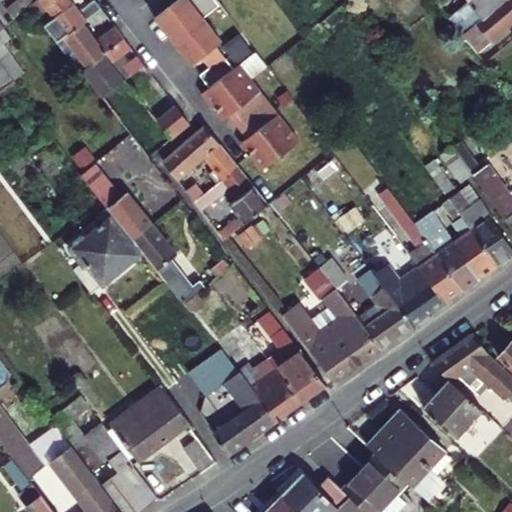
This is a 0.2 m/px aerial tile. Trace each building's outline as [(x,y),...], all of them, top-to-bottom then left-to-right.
[(31,5),(26,0),(18,0),(6,10),(13,19),(31,5)] [(38,0),(31,5),(45,24),(73,3),(70,0),(38,0)] [(73,3),(45,24),(59,42),(102,9),(94,0),(92,0),(78,10),(73,3)] [(215,109),(218,106),(253,79),(242,65),(237,69),(219,46),(224,42),(207,18),(223,6),(217,0),(188,0),(185,2),(183,0),(178,0),(158,17),(194,65),(205,56),(213,67),(204,76),(212,88),(204,95),(215,109)] [(468,0),(469,0),(435,0),(441,8),(450,0),(468,0)] [(463,36),(504,0),(469,0),(449,18),(463,36)] [(511,0),(504,0),(463,36),(477,53),(511,23),(511,0)] [(353,18),(343,5),(338,10),(322,23),(331,34),(353,18)] [(102,9),(59,42),(83,72),(124,39),(114,26),(97,39),(88,27),(96,20),(99,24),(108,18),(102,9)] [(124,39),(83,72),(102,97),(111,91),(119,85),(125,81),(111,66),(132,49),(124,39)] [(135,72),(144,65),(137,56),(123,66),(130,77),(135,72)] [(149,71),(144,65),(135,72),(140,79),(149,71)] [(301,141),(253,79),(218,106),(228,118),(232,115),(250,138),(246,142),(263,169),(301,141)] [(144,103),(125,81),(119,85),(131,100),(131,104),(135,110),(144,103)] [(158,150),(111,91),(102,97),(131,134),(149,158),(158,150)] [(190,124),(176,105),(158,120),(173,138),(190,124)] [(205,158),(221,179),(238,166),(204,124),(163,161),(178,180),(205,158)] [(487,164),(466,136),(452,146),(473,174),(487,164)] [(460,183),(473,174),(452,146),(441,154),(460,183)] [(133,239),(154,223),(130,192),(124,197),(97,163),(82,175),(104,203),(133,239)] [(511,199),(487,164),(473,174),(505,219),(511,213),(511,199)] [(238,166),(221,179),(204,194),(194,201),(202,211),(228,189),(238,198),(229,205),(244,224),(269,203),(238,166)] [(404,176),(398,168),(385,177),(391,185),(404,176)] [(194,201),(204,194),(191,179),(183,186),(194,201)] [(397,237),(407,251),(430,281),(446,302),(465,289),(437,252),(428,240),(415,223),(388,187),(378,194),(382,199),(373,206),(397,237)] [(461,191),(448,200),(499,265),(511,256),(511,247),(491,218),(491,215),(480,198),(471,204),(461,191)] [(463,235),(453,242),(480,278),(499,265),(448,200),(442,205),(463,235)] [(425,216),(415,223),(428,240),(437,234),(425,216)] [(241,227),(235,219),(220,232),(226,240),(241,227)] [(137,256),(109,222),(76,249),(84,261),(74,269),(91,293),(137,256)] [(165,279),(183,302),(197,291),(205,285),(201,280),(193,286),(172,258),(178,254),(154,223),(133,239),(165,279)] [(407,251),(397,237),(386,244),(397,259),(407,251)] [(453,242),(437,252),(465,289),(480,278),(453,242)] [(332,258),(320,268),(336,290),(349,280),(332,258)] [(388,264),(375,274),(414,325),(446,302),(430,281),(411,294),(388,264)] [(382,348),(358,317),(336,290),(320,268),(305,279),(337,320),(321,333),(312,320),(296,333),(334,381),(382,348)] [(414,325),(375,274),(371,268),(356,280),(375,304),(358,317),(382,348),(414,325)] [(197,291),(183,302),(192,313),(205,302),(197,291)] [(308,313),(301,303),(283,317),(290,327),(308,313)] [(326,385),(269,312),(257,321),(279,350),(268,358),(275,368),(301,403),(326,385)] [(450,378),(452,381),(457,377),(472,391),(483,380),(504,399),(506,397),(511,401),(511,375),(490,355),(474,334),(433,362),(450,378)] [(511,339),(497,356),(511,370),(511,339)] [(230,452),(277,420),(250,386),(239,371),(221,349),(197,368),(202,375),(197,379),(208,393),(216,401),(228,391),(244,412),(215,433),(230,452)] [(275,368),(268,358),(253,369),(249,363),(239,371),(250,386),(277,420),(301,403),(275,368)] [(483,409),(452,381),(450,378),(424,407),(457,437),(483,409)] [(173,402),(162,386),(111,424),(138,461),(189,422),(173,402)] [(367,444),(377,454),(407,481),(414,488),(432,468),(439,473),(454,458),(401,408),(367,444)] [(74,448),(75,449),(88,439),(71,418),(59,428),(74,448)] [(105,429),(104,427),(88,439),(75,449),(92,473),(98,468),(108,460),(121,450),(105,429)] [(216,462),(198,440),(184,450),(201,472),(216,462)] [(8,451),(13,458),(33,483),(43,476),(40,473),(18,445),(8,451)] [(121,511),(92,473),(75,449),(74,448),(54,463),(65,477),(62,479),(86,511),(121,511)] [(92,473),(121,511),(138,511),(158,498),(121,450),(108,460),(118,473),(108,481),(98,468),(92,473)] [(377,454),(344,490),(366,511),(367,511),(378,511),(407,481),(377,454)] [(54,511),(33,483),(13,458),(3,467),(21,490),(16,493),(30,509),(31,511),(54,511)] [(439,473),(432,468),(414,488),(427,501),(447,480),(439,473)] [(303,473),(281,494),(300,511),(364,511),(366,511),(344,490),(329,476),(318,487),(303,473)] [(300,511),(281,494),(263,511),(300,511)]
